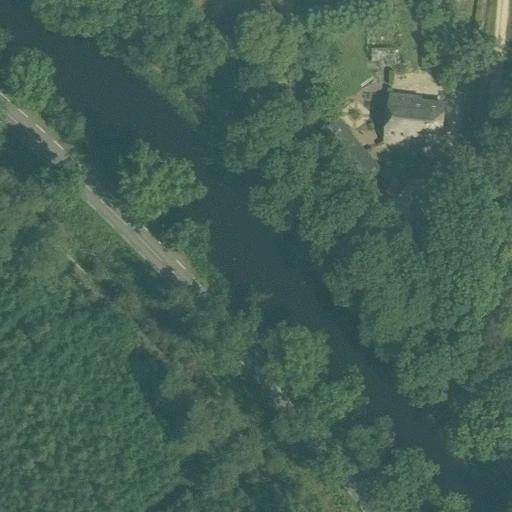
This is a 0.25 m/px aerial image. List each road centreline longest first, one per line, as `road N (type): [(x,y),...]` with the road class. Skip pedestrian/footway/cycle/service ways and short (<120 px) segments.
road 1 (secondary): [(377,511),(121,216),(0,107)]
road 2 (unclassified): [(511,479),(452,397),(502,0)]
